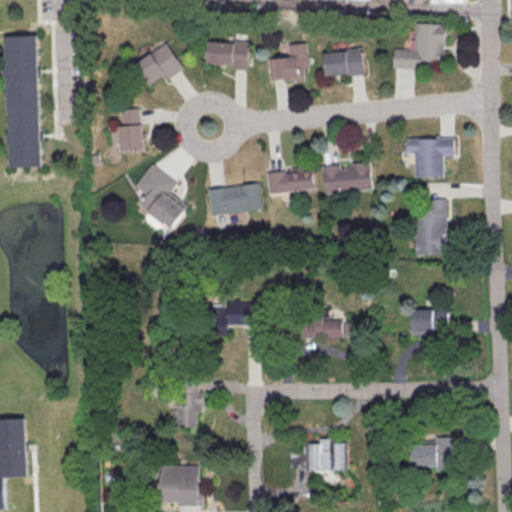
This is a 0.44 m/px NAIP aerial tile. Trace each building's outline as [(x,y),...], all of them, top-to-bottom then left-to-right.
[(394,48),(393,66),(444,68),(446,24),(416,22),(415,49),(394,48)] [(3,37),(35,35),(41,167),(8,169),(3,37)] [(208,40),(207,63),(231,64),(231,68),(248,69),(249,41),(208,40)] [(147,85),(165,74),(168,78),(184,68),(168,42),(134,64),(147,85)] [(304,79),(304,69),(309,68),(308,42),(288,43),(288,57),(269,58),(270,81),(304,79)] [(325,76),(365,73),(363,48),(323,51),(325,76)] [(141,108),(120,108),(121,150),(142,149),(141,108)] [(415,176),(444,176),(443,155),(454,155),(454,137),(406,138),(407,153),(414,153),(415,176)] [(324,192),(371,190),(370,162),(340,164),(323,165),(324,192)] [(171,228),(187,205),(169,192),(176,182),(151,163),(135,186),(146,194),(138,205),(171,228)] [(267,172),(268,191),(314,189),(313,167),(289,168),(290,171),(267,172)] [(258,182),(208,188),(211,214),(261,208),(258,182)] [(446,198),(415,199),(416,254),(447,253),(446,198)] [(228,325),(257,324),(257,302),(211,303),(212,333),(228,333),(228,325)] [(412,332),(449,332),(449,309),(412,309),(412,332)] [(342,338),(342,318),(287,319),(288,338),(342,338)] [(178,426),(197,425),(197,411),(203,411),(202,388),(177,388),(178,426)] [(0,420),(24,419),(27,477),(3,478),(5,510),(0,510),(0,420)] [(411,466),(455,466),(454,436),(436,436),(436,443),(410,443),(411,466)] [(346,469),(346,442),(332,442),(332,438),(320,438),(320,442),(307,443),(308,470),(346,469)] [(289,467),(307,466),(306,449),(289,450),(289,467)] [(201,504),(202,465),(160,465),(159,503),(201,504)]
